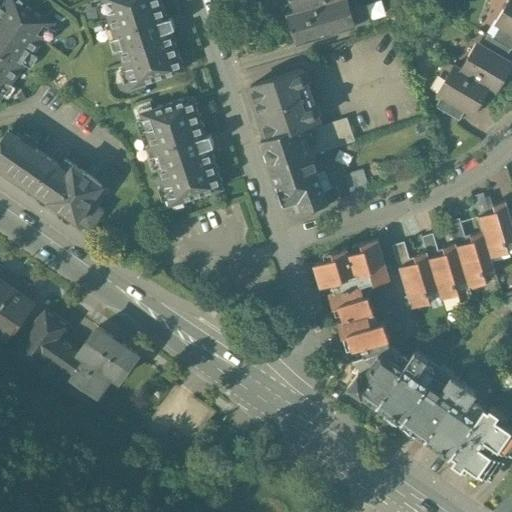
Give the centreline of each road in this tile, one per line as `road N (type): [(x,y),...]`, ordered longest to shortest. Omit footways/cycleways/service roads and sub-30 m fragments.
road 1 (primary): [(265,397),(0,213)]
road 2 (residential): [(274,235),(457,180),(511,143)]
road 3 (residential): [(274,235),(203,0)]
road 4 (primary): [(427,511),(265,397)]
road 5 (residential): [(265,397),(303,314),(274,235)]
